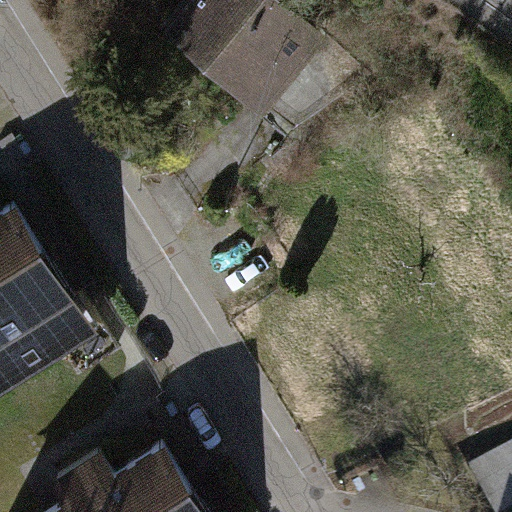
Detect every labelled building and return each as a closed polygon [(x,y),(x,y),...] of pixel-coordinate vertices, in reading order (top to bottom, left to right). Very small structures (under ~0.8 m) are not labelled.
[(319,31),(284,0),(186,0),(173,17),(293,123),(372,72),(322,27),(319,31)] [(26,151),(13,130),(0,138),(0,140),(12,159),(26,151)] [(0,380),(101,317),(17,182),(0,192),(0,380)] [(223,511),(191,461),(167,421),(115,453),(102,432),(52,463),(65,485),(19,511),(223,511)] [(511,443),(469,466),(493,511),(508,511),(511,510),(511,443)]
